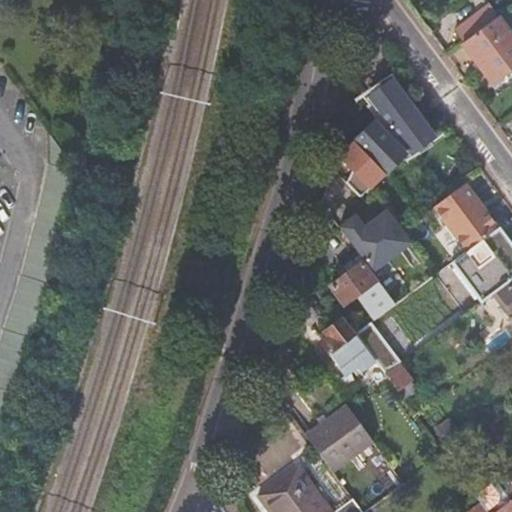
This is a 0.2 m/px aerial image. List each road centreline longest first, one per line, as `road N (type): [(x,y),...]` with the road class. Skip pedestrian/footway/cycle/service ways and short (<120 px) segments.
road 1 (residential): [(319,0),(245,349),(189,489)]
road 2 (residential): [(365,0),(511,190)]
road 3 (residential): [(0,127),(29,175),(0,277)]
